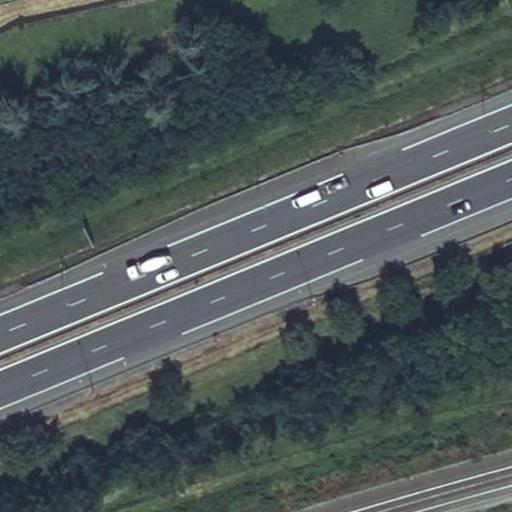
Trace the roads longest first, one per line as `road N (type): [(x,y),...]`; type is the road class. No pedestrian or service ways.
road 1 (motorway): [(0,381),(511,171)]
road 2 (motorway): [(511,116),(0,325)]
